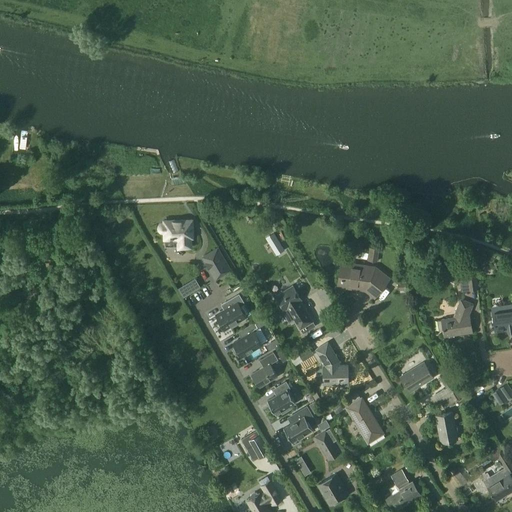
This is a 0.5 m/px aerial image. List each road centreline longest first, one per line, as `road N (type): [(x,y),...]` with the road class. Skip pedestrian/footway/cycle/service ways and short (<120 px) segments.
road 1 (residential): [(315,511),(194,309),(218,297)]
road 2 (residential): [(463,511),(359,347),(352,309)]
